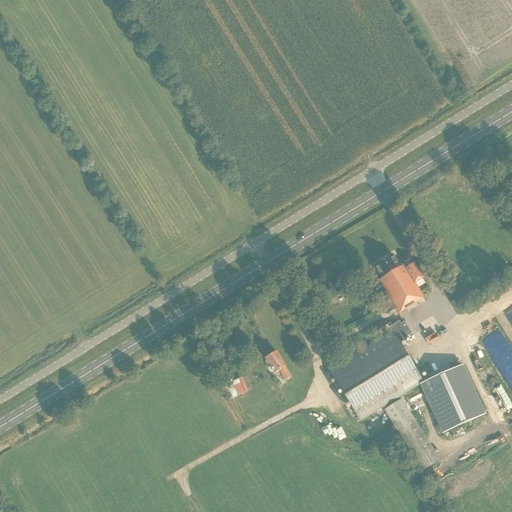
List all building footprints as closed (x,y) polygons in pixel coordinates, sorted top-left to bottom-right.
[(398,314),(424,298),(415,284),(424,278),(411,259),(403,264),(401,261),(398,263),(393,255),(374,267),(379,274),(376,276),(385,290),(377,295),(389,314),(396,310),(398,314)] [(433,331),(437,328),(432,319),(427,322),(433,331)] [(392,332),(340,364),(329,370),(360,422),(424,382),(399,341),(412,333),(405,322),(401,324),(400,321),(389,327),(384,320),(367,330),(374,340),(391,330),(392,332)] [(485,342),(480,346),(511,394),(511,356),(511,354),(509,355),(497,338),(490,343),(493,348),(491,349),(485,342)] [(266,359),(270,367),(268,368),(272,373),(273,372),(275,374),(280,371),(285,381),(291,377),(286,368),(286,367),(277,352),(266,359)] [(461,366),(424,383),(441,420),(478,403),(461,366)] [(487,367),(477,372),(491,399),(501,394),(487,367)] [(222,384),(229,400),(248,391),(242,378),(232,382),(232,380),(222,384)] [(384,410),(423,472),(441,461),(402,399),(384,410)] [(507,419),(501,408),(493,413),(499,423),(507,419)]
